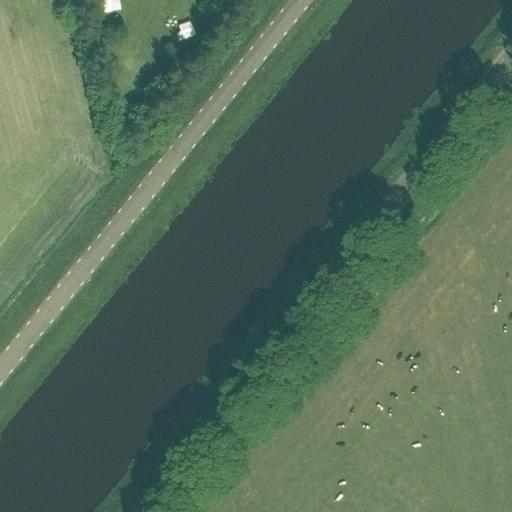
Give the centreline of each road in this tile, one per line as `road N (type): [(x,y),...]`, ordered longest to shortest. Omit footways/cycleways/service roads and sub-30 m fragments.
road 1 (tertiary): [(145,511),(511,59)]
road 2 (tertiary): [(302,0),(0,372)]
